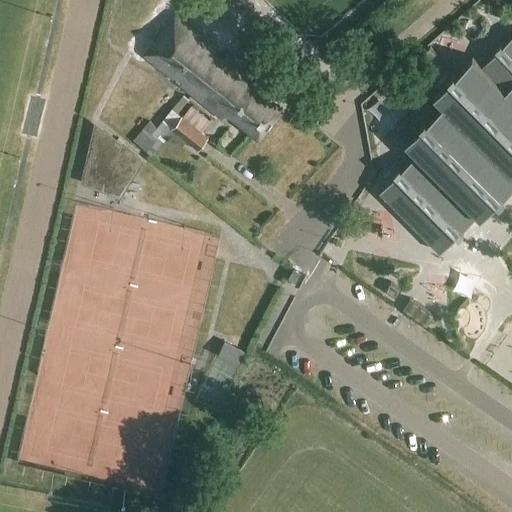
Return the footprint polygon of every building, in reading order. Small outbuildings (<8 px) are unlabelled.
[(225,62),(214,53),(218,48),(178,15),(148,54),(224,118),(228,113),(259,139),(283,109),(253,84),(256,79),(229,57),(225,62)] [(440,252),(444,247),(457,235),(459,237),(464,232),(462,230),(478,214),(480,217),(497,200),(499,202),(504,197),(498,190),(511,176),(511,35),(503,44),(501,42),(495,48),(497,50),(482,65),(473,56),(456,73),(454,71),(449,76),(451,78),(434,95),(431,92),(394,128),(406,140),(405,142),(417,154),(401,169),(399,167),(394,172),(396,174),(384,187),(379,191),(440,252)] [(423,70),(439,57),(430,46),(414,60),(423,70)] [(263,61),(273,70),(275,68),(280,62),(271,53),(263,61)] [(182,95),(171,108),(180,115),(182,117),(183,116),(198,128),(206,117),(208,115),(183,94),(182,95)] [(135,137),(135,142),(151,155),(152,154),(153,153),(168,135),(179,144),(183,138),(184,138),(173,129),(182,117),(180,115),(171,108),(157,126),(156,126),(151,122),(149,120),(135,137)] [(173,129),(184,138),(183,138),(198,150),(198,149),(207,138),(208,136),(198,128),(183,116),(182,117),(173,129)] [(85,180),(119,190),(138,161),(104,134),(104,135),(100,137),(95,135),(85,180)] [(102,214),(40,212),(40,234),(60,235),(60,226),(102,227),(102,214)] [(300,273),(294,270),(289,278),(295,281),(300,273)] [(395,298),(401,290),(390,282),(384,291),(395,298)] [(402,310),(427,327),(434,316),(410,299),(402,310)]
